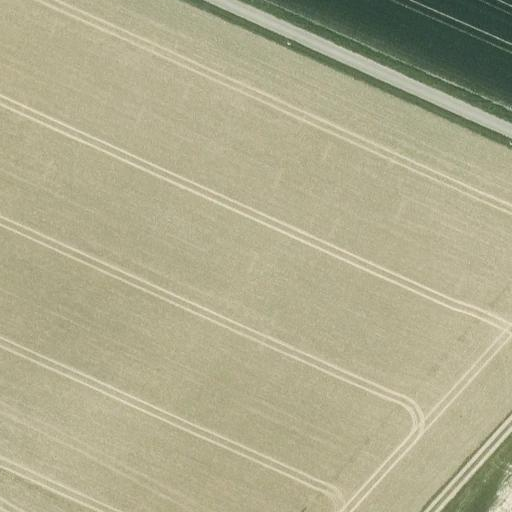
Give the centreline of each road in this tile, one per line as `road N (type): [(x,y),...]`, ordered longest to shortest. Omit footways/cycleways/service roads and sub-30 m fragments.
road 1 (unclassified): [(511,99),(290,0)]
road 2 (track): [(511,383),(394,511)]
